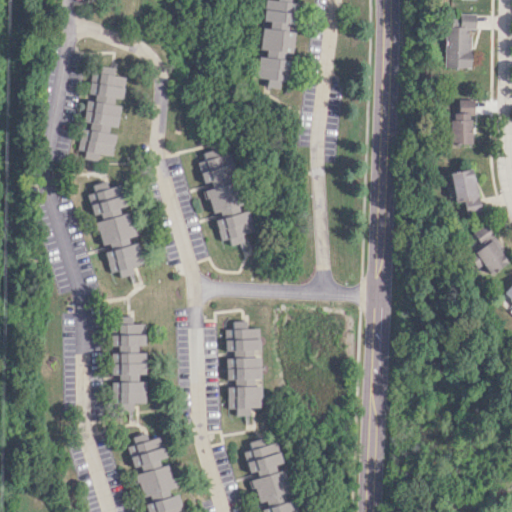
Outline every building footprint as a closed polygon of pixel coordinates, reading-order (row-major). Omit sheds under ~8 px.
[(291,53),(294,30),(292,30),(295,2),(288,1),(288,0),(262,0),(260,20),(268,21),(267,28),(260,27),(257,49),(291,53)] [(475,13),(457,13),(457,18),(444,18),(443,67),(470,68),(470,28),(475,28),(475,13)] [(287,81),(289,59),(256,56),(253,77),(265,78),(264,86),(278,88),(279,80),(287,81)] [(124,76),(113,75),(114,67),(100,65),(96,72),(90,71),(87,92),(93,95),(83,110),(82,120),(90,121),(89,129),(80,128),(77,150),(85,151),(83,158),(97,160),(98,154),(110,155),(113,134),(115,128),(118,106),(120,99),(124,76)] [(474,99),(457,99),(456,113),(448,113),(448,143),(472,144),(474,99)] [(197,160),(208,214),(213,213),(219,240),(227,238),(228,245),(242,242),(240,233),(250,231),(246,210),(238,212),(226,154),(197,160)] [(453,202),(462,201),(464,215),(480,212),(471,167),(448,172),(453,202)] [(143,263),(138,242),(131,244),(127,244),(127,237),(134,235),(128,213),(124,206),(124,204),(119,184),(98,183),(93,184),(93,192),(86,193),(92,214),(101,214),(101,219),(94,221),(110,271),(118,271),(120,277),(133,273),(131,266),(143,263)] [(508,261),(483,223),(462,237),(472,251),(466,255),(475,270),(481,267),(487,275),(508,261)] [(511,279),(501,292),(511,302),(511,279)] [(110,409),(132,409),(132,403),(144,403),(144,380),(136,380),(136,373),(143,373),(143,348),(143,323),(132,323),(132,316),(110,316),(110,378),(110,409)] [(245,320),(230,321),(230,328),(223,328),(223,350),(257,349),(256,327),(245,328),(245,320)] [(223,358),(224,383),(225,408),(234,408),(234,415),(247,415),(247,408),(259,407),(259,381),(258,381),(257,357),(223,358)] [(146,511),(182,511),(174,489),(175,489),(164,460),(166,459),(157,435),(146,440),(144,432),(131,437),(133,443),(124,446),(132,467),(138,465),(140,471),(133,474),(143,501),(142,501),(146,511)] [(240,451),(246,472),(253,471),(255,477),(249,479),(256,505),(258,505),(259,511),(294,511),(290,496),(288,496),(280,466),(273,442),(240,451)]
